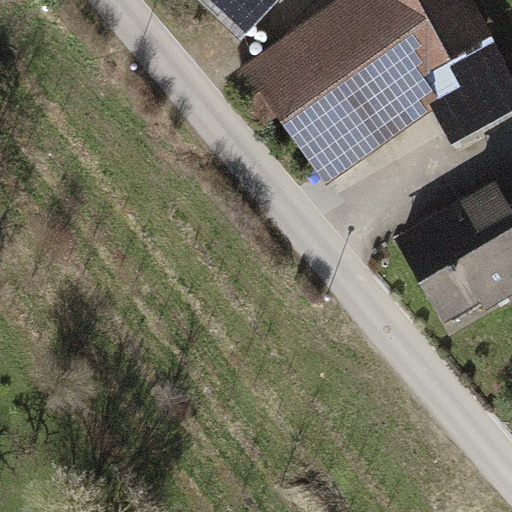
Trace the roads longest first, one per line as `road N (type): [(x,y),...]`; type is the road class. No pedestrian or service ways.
road 1 (residential): [(511,464),(113,0)]
road 2 (unknown): [(280,189),(511,55)]
